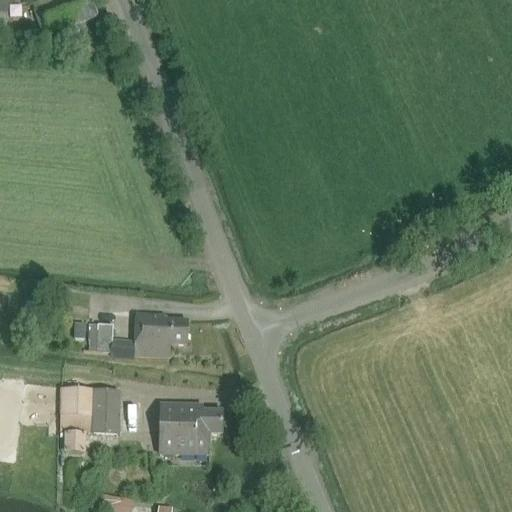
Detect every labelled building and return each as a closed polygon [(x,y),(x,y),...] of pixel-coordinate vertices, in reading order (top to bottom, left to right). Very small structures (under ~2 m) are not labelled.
[(80,26),(98,19),(90,0),(66,0),(64,1),(63,0),(51,0),(32,7),(46,46),(82,33),(80,26)] [(9,4),(0,2),(0,30),(6,31),(9,4)] [(134,362),(135,358),(169,359),(169,347),(187,347),(187,324),(166,323),(166,319),(136,318),(135,344),(112,343),(113,327),(90,326),(88,355),(110,356),(110,361),(134,362)] [(86,325),(74,325),(73,343),(85,343),(86,325)] [(120,394),(60,391),(58,435),(64,435),(63,456),(85,457),(86,436),(118,438),(120,394)] [(160,458),(210,458),(210,437),(223,437),(223,413),(199,413),(199,407),(160,406),(160,458)] [(179,511),(133,507),(133,504),(122,502),(101,498),(98,511),(179,511)]
